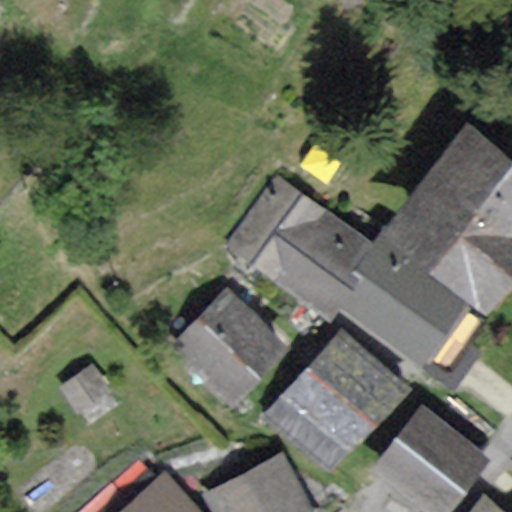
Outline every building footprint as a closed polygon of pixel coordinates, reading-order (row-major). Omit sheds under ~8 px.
[(511,265),(511,165),(474,137),(396,240),(482,304),(511,265)] [(236,244),(334,317),(346,302),(422,359),(458,312),(376,251),(282,182),(236,244)] [(285,352),(229,296),(178,346),(234,403),(285,352)] [(346,339),(280,413),(336,463),(402,389),(346,339)] [(93,367),(64,388),(79,408),(108,387),(93,367)] [(426,412),(383,463),(439,510),(482,458),(426,412)] [(310,511),(282,459),(215,495),(223,511),(310,511)] [(195,511),(169,482),(135,511),(195,511)]
